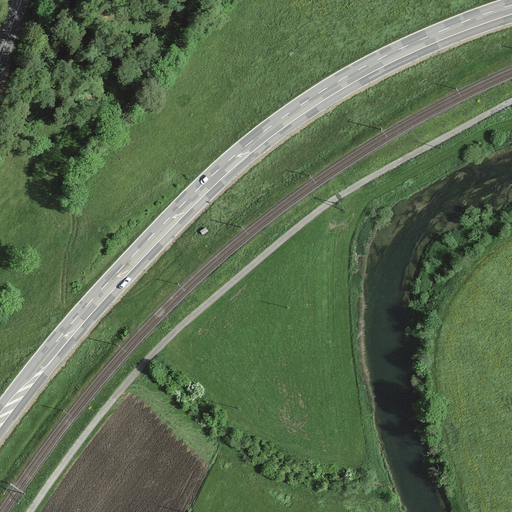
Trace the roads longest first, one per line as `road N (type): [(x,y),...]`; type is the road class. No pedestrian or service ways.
road 1 (primary): [(511,10),(368,70),(241,155),(101,298),(0,421)]
road 2 (unclassified): [(511,102),(390,166),(160,346),(37,511)]
